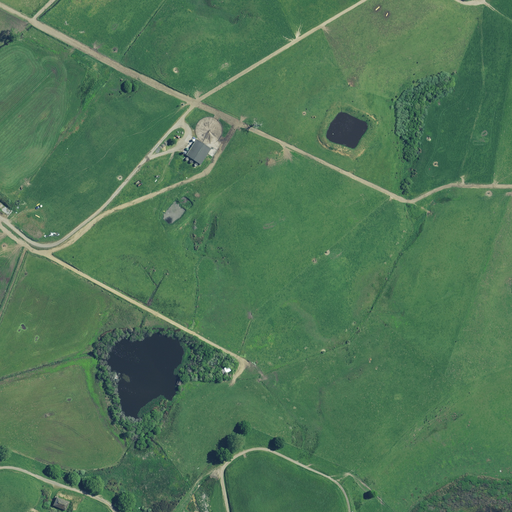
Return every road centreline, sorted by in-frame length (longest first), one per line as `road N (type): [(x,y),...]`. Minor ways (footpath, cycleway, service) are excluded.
road 1 (track): [(349,511),(334,480),(260,448),(221,469),(228,511)]
road 2 (track): [(114,511),(92,495),(0,467)]
